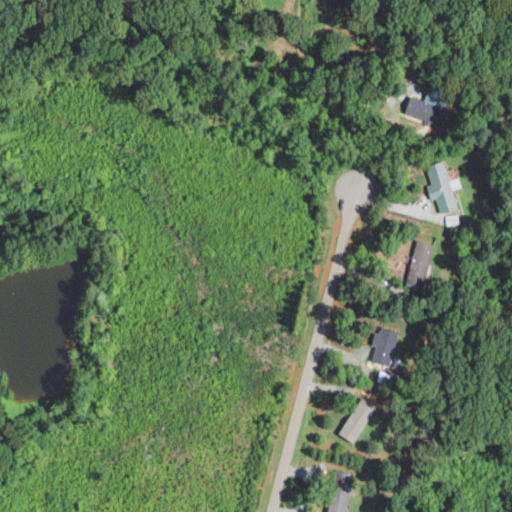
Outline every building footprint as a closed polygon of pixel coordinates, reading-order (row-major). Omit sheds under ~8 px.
[(460,209),(456,189),(463,187),(461,178),(450,180),(448,168),(437,171),(439,180),(429,182),(433,200),(439,199),(442,213),(460,209)] [(438,244),(421,239),(411,276),(428,281),(438,244)] [(370,358),(389,367),(406,335),(387,325),(370,358)] [(358,443),(369,424),(353,415),(342,434),(358,443)] [(330,511),(351,511),(353,505),(333,501),(330,511)]
